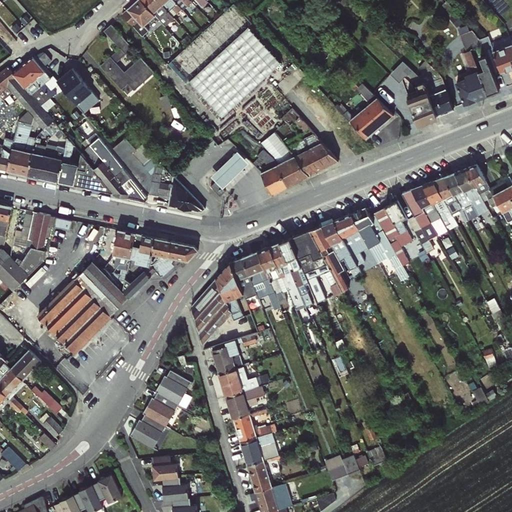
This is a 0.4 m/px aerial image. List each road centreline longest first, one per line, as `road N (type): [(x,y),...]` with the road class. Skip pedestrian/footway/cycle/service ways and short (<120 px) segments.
road 1 (secondary): [(511,118),(236,227)]
road 2 (secondary): [(219,230),(0,186)]
road 3 (residential): [(245,511),(180,306)]
road 4 (residential): [(106,433),(180,306)]
road 5 (residential): [(170,297),(93,420)]
road 6 (residential): [(0,505),(69,469),(106,433)]
